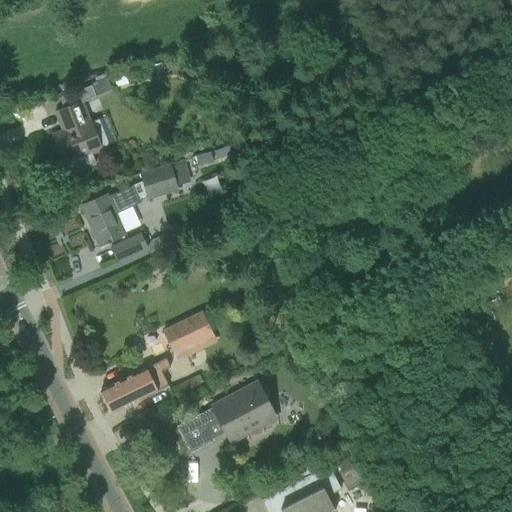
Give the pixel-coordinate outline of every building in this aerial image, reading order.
[(111,90),(106,78),(89,85),(89,86),(79,90),(84,101),(94,97),(94,96),(111,90)] [(52,136),(63,164),(64,163),(68,175),(70,174),(69,174),(94,164),(90,153),(100,149),(89,121),(88,122),(80,102),(56,112),(63,132),(52,136)] [(98,197),(80,206),(98,246),(106,243),(107,245),(110,243),(109,241),(124,235),(115,214),(140,203),(138,199),(145,196),(145,195),(141,182),(132,186),(107,197),(106,194),(98,197)] [(109,247),(116,262),(146,249),(139,233),(109,247)] [(493,319),(488,309),(499,303),(497,298),(486,303),(481,293),(459,304),(472,329),(493,319)] [(173,354),(213,334),(201,311),(162,330),(173,354)] [(164,358),(100,390),(111,413),(168,385),(161,371),(168,367),(164,358)] [(203,386),(215,380),(210,370),(198,375),(169,389),(175,400),(203,386)] [(256,383),(193,417),(175,426),(189,453),(213,440),(206,428),(224,418),(228,427),(225,429),(224,432),(229,441),(274,417),(256,383)] [(271,486),(275,493),(278,491),(324,466),(321,460),(271,486)] [(278,491),(275,493),(260,501),(260,502),(264,500),(270,511),(334,511),(337,510),(328,495),(341,488),(329,465),(278,491)]
